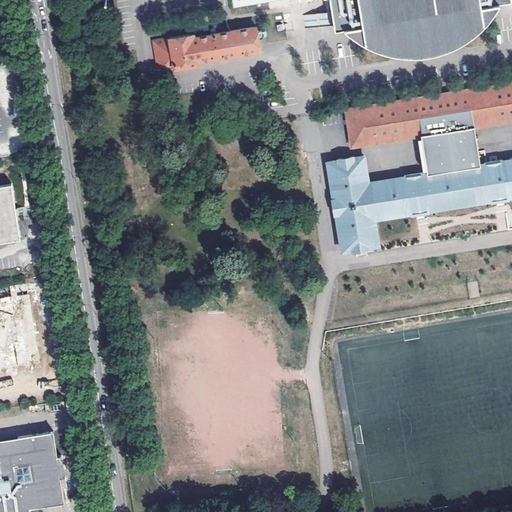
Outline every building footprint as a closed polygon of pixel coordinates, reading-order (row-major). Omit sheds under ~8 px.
[(511,0),(236,0),(238,5),(268,0),(333,0),(335,11),(337,25),(338,30),(348,28),(364,26),(365,33),(361,38),(375,46),(389,51),(405,54),(420,55),(438,52),(451,50),(465,45),(480,37),(493,26),(502,16),(496,12),(496,5),(511,2),(511,0)] [(511,2),(496,5),(496,12),(502,16),(511,2)] [(306,16),(309,29),(337,25),(335,11),(306,16)] [(364,26),(348,28),(356,34),(361,38),(365,33),(364,26)] [(193,34),(153,41),(157,65),(174,63),(174,65),(176,66),(176,67),(197,64),(197,63),(198,61),(260,50),(256,27),(194,37),(193,34)] [(15,36),(1,38),(6,64),(20,61),(15,36)] [(511,82),(346,110),(352,146),(421,134),(427,173),(420,174),(419,173),(405,175),(406,176),(368,182),(363,155),(353,157),(353,155),(336,157),(337,160),(328,161),(334,198),(332,198),(335,213),(336,212),(337,215),(334,216),(335,222),(336,221),(343,251),(353,249),(353,251),(369,249),(369,247),(378,245),(374,218),(387,216),(387,219),(399,217),(399,214),(413,212),(413,215),(427,213),(426,210),(440,207),(441,210),(451,209),(451,206),(466,203),(466,206),(478,204),(478,201),(492,199),(492,202),(505,200),(505,197),(511,195),(511,159),(501,161),(501,160),(486,162),(486,163),(478,164),(472,126),(511,119),(511,82)] [(0,187),(0,243),(22,241),(17,211),(14,185),(0,187)] [(0,369),(41,364),(31,294),(15,296),(0,298),(0,369)] [(412,328),(511,311),(511,298),(410,316),(412,328)] [(76,399),(67,401),(68,408),(77,406),(76,399)] [(56,430),(0,438),(0,511),(32,511),(31,505),(66,499),(64,484),(68,483),(66,473),(63,474),(56,430)]
